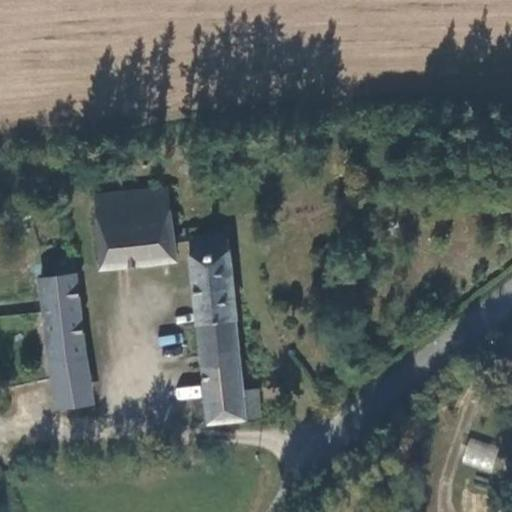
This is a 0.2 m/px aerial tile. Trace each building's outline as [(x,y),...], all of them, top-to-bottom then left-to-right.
[(176,260),(169,187),(96,195),(104,267),(176,260)] [(243,389),(227,233),(191,237),(191,240),(210,422),(259,418),(257,387),(243,389)] [(56,276),(41,278),(52,362),(58,409),(87,405),(82,371),(89,370),(87,357),(74,258),(54,260),(56,276)] [(177,400),(200,397),(199,386),(176,389),(177,400)] [(462,464),(493,470),(498,445),(467,439),(462,464)]
